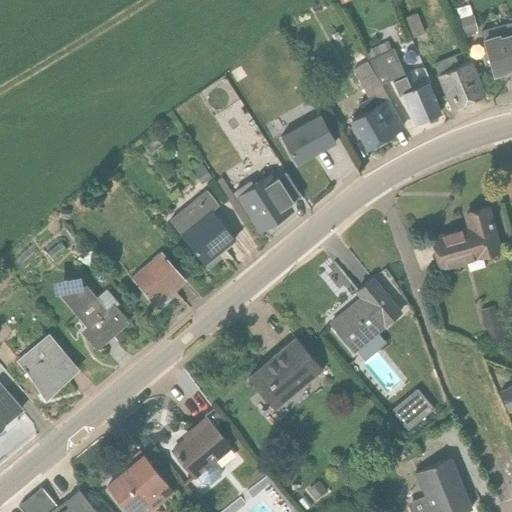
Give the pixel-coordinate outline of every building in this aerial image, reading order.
[(498,35),(481,39),(492,77),(511,71),(511,34),(499,38),(498,35)] [(410,90),(392,49),(365,59),(380,85),(390,80),(398,100),(402,98),(416,123),(440,114),(426,83),(410,90)] [(362,52),(361,52),(354,56),(358,64),(353,67),(374,106),(350,120),(369,151),(405,128),(380,85),(365,59),(362,52)] [(470,61),(434,78),(449,110),(485,94),(470,61)] [(315,118),(278,140),(295,169),(332,147),(315,118)] [(284,174),(274,180),(289,205),(300,198),(284,174)] [(232,191),(258,235),(293,211),(289,205),(274,180),(270,175),(253,186),(248,181),(232,191)] [(204,190),(168,221),(208,269),(220,257),(219,255),(236,241),(211,212),(218,206),(204,190)] [(464,226),(430,237),(440,271),(500,253),(488,206),(461,215),(464,226)] [(159,254),(129,280),(154,309),(184,283),(159,254)] [(79,332),(95,351),(129,323),(105,295),(98,301),(80,279),(59,297),(85,327),(79,332)] [(356,301),(327,325),(351,355),(401,314),(373,279),(352,296),(356,301)] [(482,307),(492,342),(511,336),(511,329),(503,300),(482,307)] [(48,333),(14,361),(46,399),(80,371),(48,333)] [(294,338),(246,379),(274,411),(323,371),(294,338)] [(0,428),(21,411),(0,384),(0,428)] [(410,428),(438,407),(420,385),(393,406),(410,428)] [(511,385),(498,390),(506,412),(511,408),(511,385)] [(183,438),(169,450),(193,479),(232,447),(205,415),(180,435),(183,438)] [(141,455),(105,485),(126,511),(149,511),(173,492),(141,455)] [(464,511),(469,510),(448,457),(415,470),(425,497),(406,504),(409,511),(464,511)] [(215,461),(197,476),(202,482),(209,483),(220,474),(220,467),(215,461)] [(316,480),(305,489),(314,500),(325,491),(316,480)] [(28,511),(56,511),(61,508),(46,486),(22,503),(28,511)] [(67,506),(60,511),(96,511),(79,491),(65,502),(67,506)]
